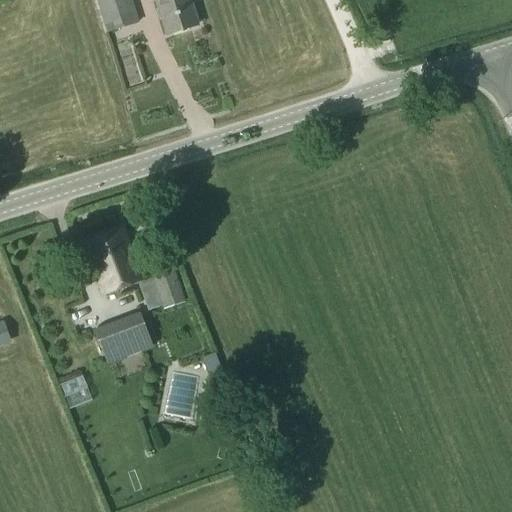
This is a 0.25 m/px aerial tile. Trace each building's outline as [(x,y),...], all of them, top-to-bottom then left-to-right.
[(128,0),(94,0),(106,36),(137,27),(128,0)] [(152,0),(163,35),(196,26),(187,0),(152,0)] [(122,232),(82,248),(101,297),(141,282),(122,232)] [(174,271),(152,278),(162,310),(184,302),(174,271)] [(147,317),(101,333),(113,365),(159,348),(147,317)] [(7,326),(0,328),(0,350),(15,345),(7,326)]
